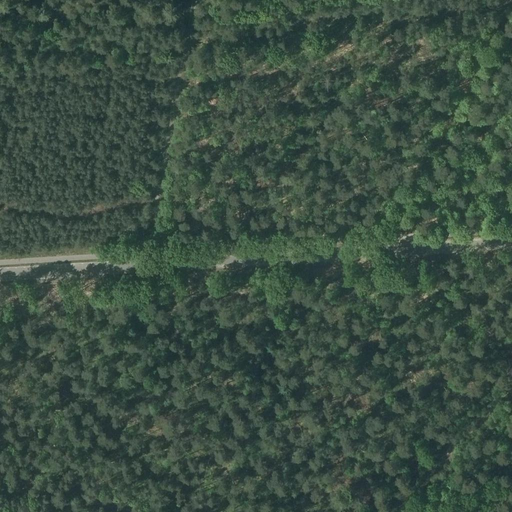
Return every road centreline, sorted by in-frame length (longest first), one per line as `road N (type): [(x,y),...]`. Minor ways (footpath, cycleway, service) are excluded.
road 1 (tertiary): [(0,275),(511,242)]
road 2 (track): [(508,0),(389,238),(390,250),(414,272),(511,346)]
road 3 (track): [(142,266),(195,0)]
